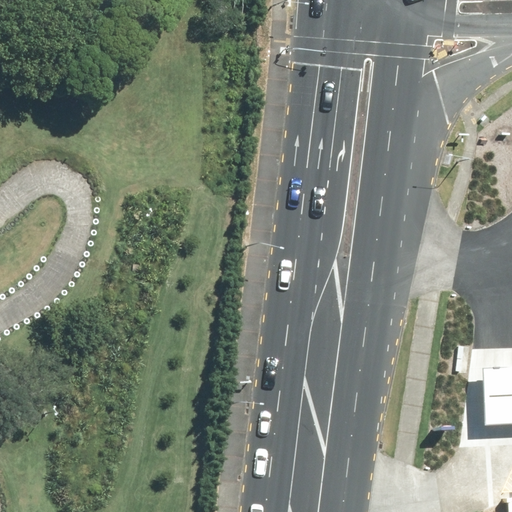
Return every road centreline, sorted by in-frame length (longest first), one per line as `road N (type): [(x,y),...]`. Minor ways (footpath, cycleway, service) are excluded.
road 1 (primary): [(276,511),(324,18)]
road 2 (primary): [(385,180),(340,511)]
road 3 (primary): [(511,56),(439,99),(385,180)]
road 4 (primary): [(403,22),(385,180)]
